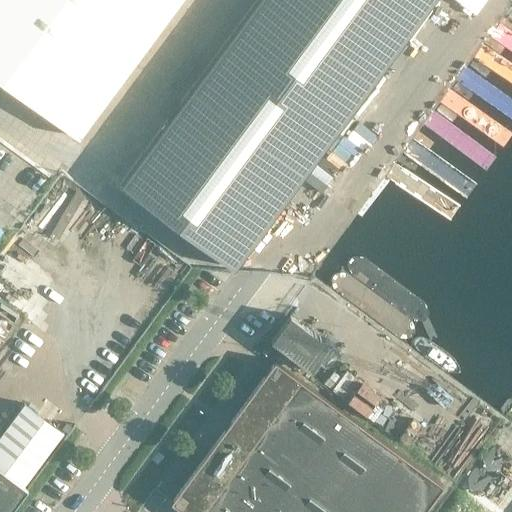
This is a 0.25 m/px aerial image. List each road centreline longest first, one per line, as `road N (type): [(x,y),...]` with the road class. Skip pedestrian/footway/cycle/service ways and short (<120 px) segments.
road 1 (unknown): [(0,130),(68,152),(112,148),(229,0)]
road 2 (unclassified): [(74,511),(251,272)]
